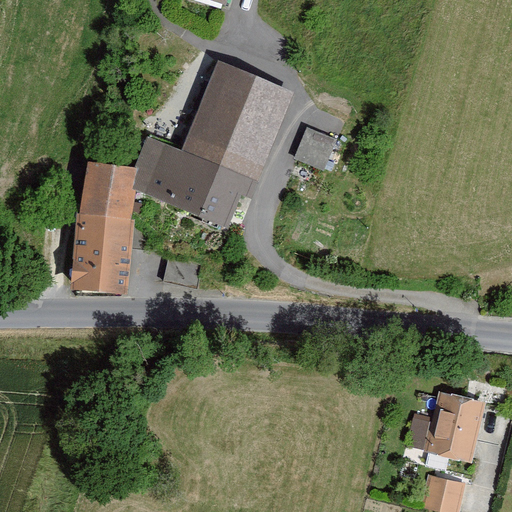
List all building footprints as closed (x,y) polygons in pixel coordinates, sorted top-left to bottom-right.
[(129,190),(228,228),(239,199),(249,204),(293,88),(218,60),(182,154),(148,141),(129,190)] [(343,144),(305,131),(293,167),(332,180),(343,144)] [(73,281),(121,284),(129,190),(133,169),(86,164),(73,281)] [(485,404),(437,394),(423,453),(469,464),(485,404)] [(191,411),(176,406),(171,419),(162,417),(159,427),(167,430),(164,444),(187,450),(194,421),(189,420),(191,411)] [(460,511),(466,487),(428,477),(422,508),(439,511),(460,511)]
